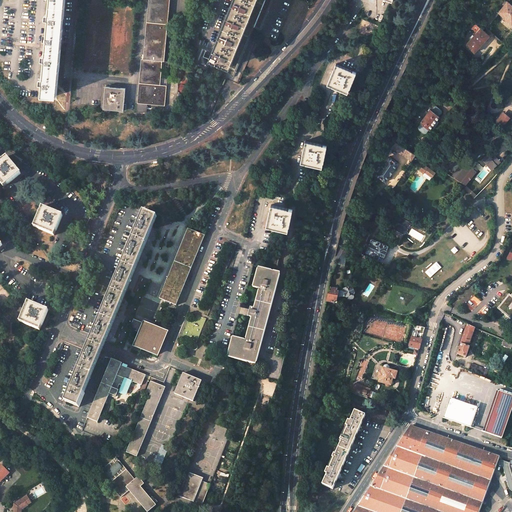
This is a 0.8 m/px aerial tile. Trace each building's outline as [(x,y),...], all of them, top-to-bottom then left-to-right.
[(141,59),(137,112),(147,112),(147,104),(165,106),(167,86),(160,85),(162,61),(164,61),(169,0),(148,0),(143,59),(141,59)] [(251,0),(234,0),(230,11),(250,18),(256,2),(251,0)] [(507,2),(498,12),(511,24),(511,23),(511,5),(508,3),(507,2)] [(62,50),(66,6),(51,4),(50,12),(47,12),(47,18),(49,18),(47,48),(62,50)] [(230,11),(224,27),(243,35),(250,18),(230,11)] [(467,44),(467,46),(474,53),(489,36),(484,32),(477,25),(471,19),(467,24),(477,32),(474,36),(472,35),(469,39),(470,40),(467,44)] [(224,27),(217,44),(236,51),(243,35),(224,27)] [(217,44),(211,60),(230,68),(236,51),(217,44)] [(44,82),(43,94),(58,96),(62,50),(47,48),(46,53),(44,53),(43,59),(46,59),(44,76),(42,76),(41,82),(44,82)] [(346,68),(336,64),(328,84),(348,93),(356,72),(346,68)] [(123,111),(125,88),(105,87),(103,109),(123,111)] [(418,127),(418,129),(424,134),(426,134),(429,130),(440,117),(439,116),(442,112),(442,110),(436,106),(434,106),(431,110),(430,110),(420,123),(421,123),(418,127)] [(504,114),(497,122),(503,126),(509,118),(504,114)] [(511,138),(505,134),(501,140),(507,144),(511,138)] [(316,143),(305,141),(301,163),(322,167),(327,145),(316,143)] [(397,143),(392,148),(411,160),(415,154),(397,143)] [(491,158),(487,154),(482,159),(486,163),(488,161),(491,158)] [(14,164),(7,156),(0,161),(0,181),(4,187),(21,173),(14,164)] [(492,159),(491,158),(488,161),(494,167),(499,161),(495,156),(492,159)] [(377,174),(376,176),(385,182),(398,163),(389,157),(384,164),(382,163),(375,173),(377,174)] [(435,172),(423,164),(418,170),(423,173),(424,172),(431,177),(435,172)] [(475,171),(468,166),(465,170),(465,167),(463,166),(461,166),(452,177),(457,180),(465,184),(475,171)] [(271,205),(266,226),(288,231),(292,210),(282,207),(271,205)] [(52,211),(42,207),(34,227),(54,235),(63,215),(52,211)] [(137,229),(133,239),(146,244),(152,228),(157,217),(144,212),(137,229)] [(397,217),(391,228),(401,233),(407,222),(397,217)] [(176,305),(205,235),(188,228),(163,288),(159,298),(164,300),(176,305)] [(130,245),(121,266),(135,271),(146,244),(133,239),(130,245)] [(368,249),(366,253),(371,255),(370,256),(381,261),(383,256),(384,256),(386,251),(386,250),(388,246),(377,241),(372,239),(370,244),(368,249)] [(344,248),(337,264),(345,267),(346,248),(344,248)] [(116,280),(110,293),(124,298),(135,271),(121,266),(116,280)] [(280,273),(258,267),(252,287),(259,288),(254,308),(250,307),(249,310),(241,308),(240,314),(252,317),(245,340),(232,337),(227,356),(255,364),(280,273)] [(329,287),(326,301),(333,302),(334,298),(337,299),(337,297),(345,296),(346,300),(347,299),(349,300),(353,299),(354,297),(351,288),(349,289),(348,288),(344,289),(344,290),(343,290),(343,292),(340,291),(340,292),(338,292),(336,291),(336,289),(329,287)] [(107,302),(99,320),(112,326),(124,298),(110,293),(107,302)] [(511,293),(511,295),(509,293),(497,308),(511,319),(511,293)] [(38,305),(28,301),(20,322),(40,330),(48,310),(38,305)] [(90,343),(88,347),(101,353),(103,348),(106,341),(112,326),(99,320),(95,330),(93,335),(90,343)] [(144,323),(144,324),(138,322),(134,330),(140,333),(134,347),(158,357),(168,333),(153,326),(144,323)] [(421,339),(425,328),(416,325),(412,336),(421,339)] [(465,330),(461,343),(468,346),(474,328),(467,325),(465,330)] [(408,346),(419,350),(422,340),(411,336),(408,346)] [(511,343),(504,340),(502,345),(511,348),(511,345),(511,343)] [(461,343),(457,354),(466,357),(469,346),(468,346),(461,343)] [(101,353),(88,347),(87,350),(85,354),(77,374),(90,380),(101,353)] [(398,362),(397,364),(413,368),(416,359),(417,356),(418,352),(408,349),(407,356),(400,354),(398,362)] [(122,363),(111,358),(107,369),(87,418),(98,422),(111,388),(117,391),(120,383),(125,385),(127,379),(141,385),(146,375),(121,365),(122,363)] [(472,363),(469,370),(485,377),(488,370),(472,363)] [(379,381),(386,383),(386,384),(386,385),(387,386),(388,386),(389,386),(389,385),(390,385),(391,385),(393,378),(395,378),(395,377),(397,378),(398,374),(397,373),(397,372),(383,368),(382,373),(380,373),(379,377),(380,377),(379,381)] [(202,381),(183,373),(174,393),(193,401),(202,381)] [(73,384),(66,402),(79,407),(90,380),(77,374),(73,384)] [(165,387),(151,381),(146,392),(150,393),(126,452),(137,457),(165,387)] [(357,386),(354,393),(367,398),(370,391),(357,386)] [(484,432),(499,391),(497,390),(482,431),(484,432)] [(484,432),(502,438),(511,408),(511,395),(499,391),(484,432)] [(443,418),(471,427),(478,407),(450,398),(443,418)] [(327,474),(322,484),(333,489),(365,415),(354,411),(350,421),(348,420),(345,426),(346,426),(340,440),(341,441),(335,454),(334,454),(328,468),(327,467),(325,473),(327,474)] [(410,426),(353,511),(479,511),(497,464),(499,459),(500,457),(410,426)] [(162,445),(154,462),(161,465),(169,448),(162,445)] [(116,457),(99,472),(121,498),(129,491),(147,511),(156,505),(141,487),(144,484),(138,477),(135,479),(116,457)] [(511,461),(510,463),(505,461),(503,466),(509,489),(511,490),(511,461)] [(203,478),(188,472),(179,496),(191,501),(189,507),(200,511),(209,488),(210,484),(202,481),(203,478)] [(13,511),(21,511),(22,508),(29,504),(28,504),(32,502),(28,495),(14,502),(13,511)]
